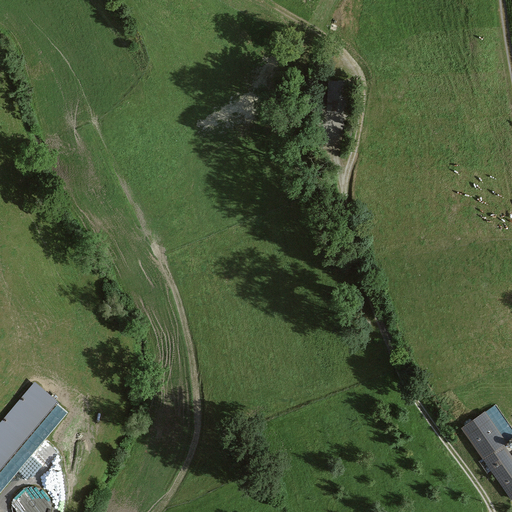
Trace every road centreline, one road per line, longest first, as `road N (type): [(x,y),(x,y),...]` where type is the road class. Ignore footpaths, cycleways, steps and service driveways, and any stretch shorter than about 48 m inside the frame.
road 1 (track): [(163,511),(197,458),(201,435),(183,306),(76,73),(15,6)]
road 2 (track): [(362,255),(378,320),(492,511)]
road 3 (track): [(299,20),(357,76),(354,187),(362,255)]
